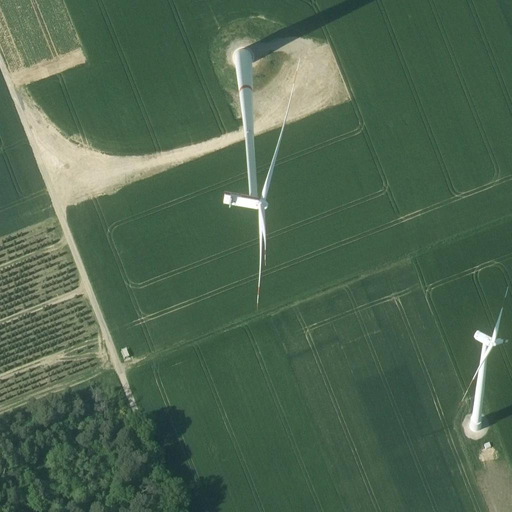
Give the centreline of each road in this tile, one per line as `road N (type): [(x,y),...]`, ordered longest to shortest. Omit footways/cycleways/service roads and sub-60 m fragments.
road 1 (track): [(0,53),(175,511)]
road 2 (track): [(120,373),(511,218)]
road 3 (track): [(56,194),(329,86)]
road 4 (track): [(0,409),(116,362)]
